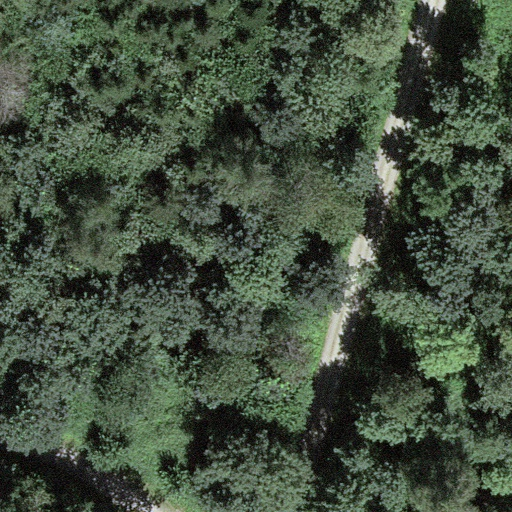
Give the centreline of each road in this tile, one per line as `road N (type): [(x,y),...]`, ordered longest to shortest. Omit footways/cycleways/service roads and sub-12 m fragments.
road 1 (track): [(437,0),(284,511)]
road 2 (track): [(0,439),(79,453),(157,511)]
